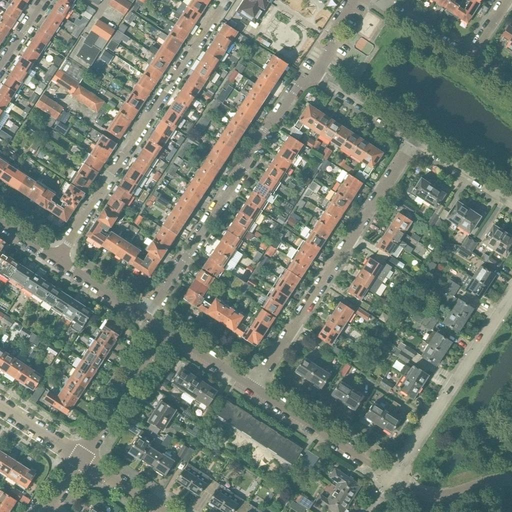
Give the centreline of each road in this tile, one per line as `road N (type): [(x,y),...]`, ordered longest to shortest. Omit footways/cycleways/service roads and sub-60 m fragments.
road 1 (residential): [(226,0),(55,260)]
road 2 (residential): [(144,321),(297,83),(315,74)]
road 3 (residential): [(250,390),(415,141)]
road 4 (residential): [(390,480),(511,292)]
road 5 (residential): [(390,480),(250,390)]
road 6 (residential): [(80,458),(162,333)]
road 7 (unclassified): [(511,478),(433,498),(390,480)]
road 8 (residential): [(415,141),(315,74)]
